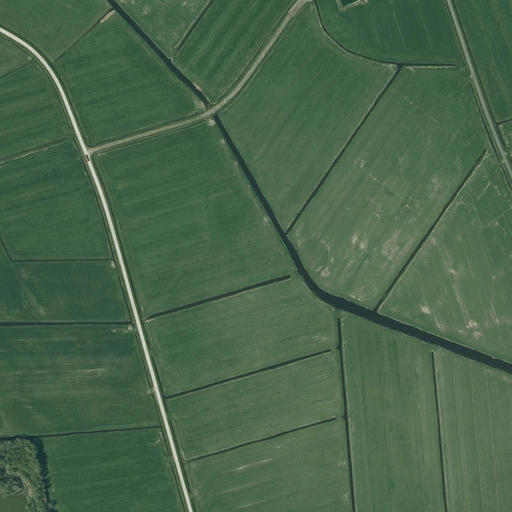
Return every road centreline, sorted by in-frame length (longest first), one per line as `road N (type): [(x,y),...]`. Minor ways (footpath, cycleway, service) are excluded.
road 1 (track): [(189,511),(85,152),(44,63),(0,29)]
road 2 (track): [(85,152),(196,118),(225,100),(302,0)]
road 3 (unclassified): [(511,172),(447,0)]
